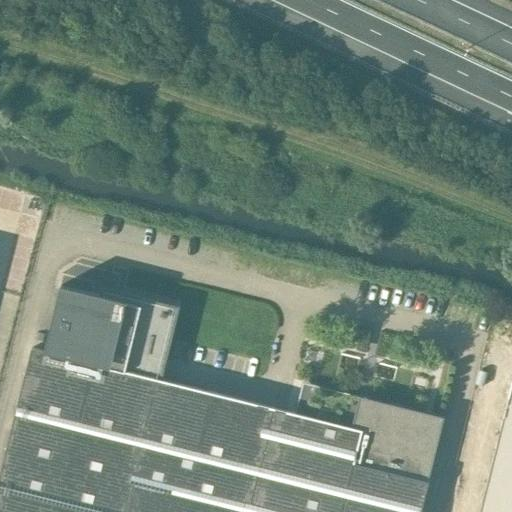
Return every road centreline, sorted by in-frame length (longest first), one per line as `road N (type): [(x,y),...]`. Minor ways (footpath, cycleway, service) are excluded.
road 1 (track): [(511,220),(230,116),(0,45)]
road 2 (unknown): [(0,383),(30,267),(60,248),(155,260),(289,297)]
road 3 (motorway): [(302,0),(511,99)]
road 4 (unknown): [(436,511),(478,347),(491,334),(511,335)]
road 5 (unknown): [(289,297),(432,330),(457,310)]
road 6 (unknown): [(289,297),(277,345),(254,386),(235,391),(184,377)]
